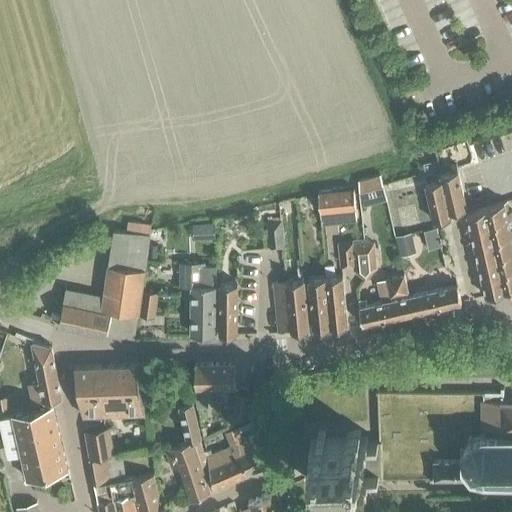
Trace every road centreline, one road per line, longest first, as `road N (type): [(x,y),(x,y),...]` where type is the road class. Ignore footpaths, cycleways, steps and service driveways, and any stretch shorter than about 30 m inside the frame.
road 1 (tertiary): [(65,338),(161,349),(313,346),(511,303)]
road 2 (residential): [(90,511),(65,338)]
